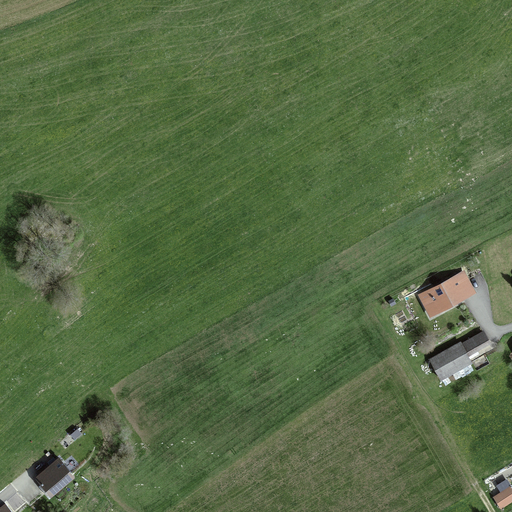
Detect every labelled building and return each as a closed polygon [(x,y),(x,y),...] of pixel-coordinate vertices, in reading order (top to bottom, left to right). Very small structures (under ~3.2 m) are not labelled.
[(432,297),(439,310),(466,296),(464,293),(472,288),(463,272),(420,295),(424,302),(432,297)] [(471,362),(466,352),(487,340),(484,333),(462,345),(460,342),(430,359),(441,379),(471,362)] [(73,474),(59,458),(36,477),(50,494),(73,474)] [(511,489),(511,487),(495,498),(500,506),(511,498),(511,489)] [(12,511),(5,503),(0,507),(0,511),(12,511)]
